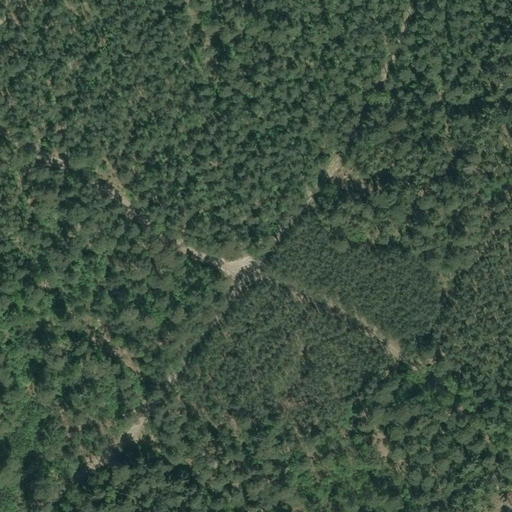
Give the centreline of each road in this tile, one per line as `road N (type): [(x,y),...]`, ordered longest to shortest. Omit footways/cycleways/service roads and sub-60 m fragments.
road 1 (track): [(511,452),(328,305),(251,272)]
road 2 (track): [(251,272),(366,106),(410,0)]
road 3 (track): [(0,128),(182,248),(251,272)]
road 4 (track): [(251,272),(127,426)]
road 5 (track): [(255,511),(127,426)]
road 6 (track): [(127,426),(37,511)]
